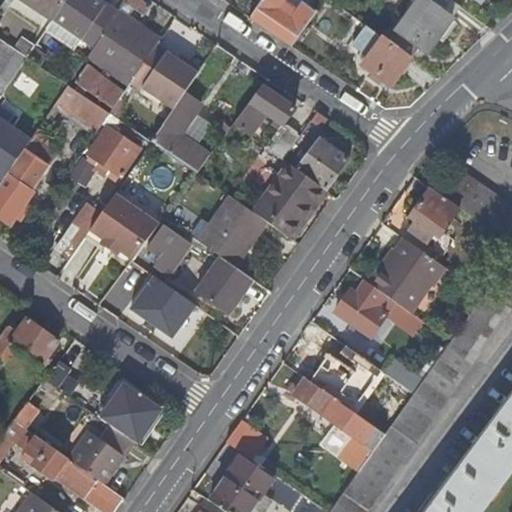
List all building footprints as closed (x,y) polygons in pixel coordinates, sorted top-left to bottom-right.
[(66,0),(26,0),(54,19),(66,0)] [(82,38),(95,47),(117,15),(118,13),(99,0),(66,0),(54,19),(82,38)] [(151,8),(139,0),(128,0),(123,8),(129,12),(132,7),(145,16),(151,8)] [(284,0),(263,0),(251,18),(292,46),(317,13),(304,4),(298,13),(283,3),(284,0)] [(394,27),(385,41),(398,50),(407,38),(427,53),(452,19),(426,0),(420,0),(421,0),(398,30),(394,27)] [(426,0),(452,19),(461,7),(451,0),(426,0)] [(159,43),(117,15),(95,47),(88,57),(130,85),(131,83),(156,47),(159,43)] [(82,38),(54,19),(46,31),(73,51),(82,38)] [(391,87),(411,60),(398,50),(385,41),(367,28),(352,49),(368,60),(363,66),(391,87)] [(20,35),(12,47),(27,58),(35,46),(20,35)] [(0,54),(0,91),(3,93),(27,58),(12,47),(0,39),(0,54)] [(48,51),(37,44),(35,46),(27,58),(39,65),(48,51)] [(183,66),(156,47),(131,83),(172,111),(184,94),(190,85),(199,72),(185,62),(183,66)] [(76,83),(114,109),(124,93),(87,67),(76,83)] [(60,110),(96,134),(110,114),(69,86),(47,117),(52,120),(60,110)] [(283,123),(266,148),(284,161),(301,136),(285,124),(295,109),(262,86),(252,101),(234,125),(251,137),(269,113),(283,123)] [(201,106),(184,94),(172,111),(163,125),(164,126),(153,142),(198,174),(209,156),(180,136),(201,106)] [(321,128),(328,119),(318,112),(311,122),(321,128)] [(25,148),(32,138),(0,116),(0,182),(1,183),(25,148)] [(108,168),(125,180),(152,142),(143,136),(136,146),(108,127),(89,154),(99,161),(93,169),(102,176),(108,168)] [(0,184),(0,216),(11,225),(16,217),(20,220),(26,212),(21,209),(31,196),(29,194),(35,186),(33,184),(49,161),(42,156),(49,145),(35,135),(32,138),(25,148),(1,183),(0,184)] [(319,138),(297,170),(327,191),(350,159),(319,138)] [(293,240),(327,191),(297,170),(289,165),(255,213),(268,222),(293,240)] [(511,206),(455,167),(438,192),(502,236),(511,242),(511,256),(502,270),(484,295),(451,342),(415,394),(394,423),(385,435),(360,471),(340,499),(330,511),(367,511),(511,307),(511,206)] [(121,251),(134,260),(160,224),(116,193),(102,213),(90,230),(103,239),(101,243),(118,255),(121,251)] [(236,266),(268,222),(255,213),(233,198),(213,226),(202,240),(202,242),(222,256),(236,266)] [(410,218),(417,223),(411,231),(429,244),(434,236),(442,241),(454,224),(422,202),(410,218)] [(55,250),(70,260),(90,230),(102,213),(88,203),(55,250)] [(194,234),(202,240),(213,226),(205,220),(194,234)] [(166,252),(156,266),(170,275),(192,244),(163,224),(151,242),(166,252)] [(378,266),(367,282),(385,295),(401,307),(409,312),(421,296),(423,297),(445,267),(402,236),(380,267),(378,266)] [(486,258),(502,270),(511,256),(511,242),(502,236),(486,258)] [(230,313),(254,279),(236,266),(222,256),(198,290),(230,313)] [(194,306),(155,278),(134,307),(173,335),(194,306)] [(376,308),(385,295),(367,282),(365,281),(356,294),(350,290),(334,313),(369,338),(386,314),(376,308)] [(427,338),(433,329),(409,312),(401,307),(395,316),(427,338)] [(19,333),(10,327),(0,341),(0,371),(16,350),(40,367),(59,340),(29,319),(19,333)] [(333,354),(341,342),(319,326),(311,338),(333,354)] [(356,401),(350,410),(385,435),(394,423),(384,416),(402,391),(381,375),(383,371),(347,346),(336,360),(369,384),(365,388),(356,401)] [(71,368),(59,360),(45,378),(53,384),(57,387),(71,368)] [(50,389),(53,384),(45,378),(42,383),(50,389)] [(345,460),(360,471),(385,435),(350,410),(305,378),(294,395),(322,415),(323,413),(360,439),(345,460)] [(125,386),(102,419),(110,425),(134,442),(137,444),(161,410),(136,393),(140,388),(130,381),(126,386),(125,386)] [(356,401),(365,388),(358,383),(349,396),(356,401)] [(478,511),(511,467),(511,395),(424,511),(478,511)] [(40,408),(29,400),(15,420),(25,427),(40,408)] [(55,477),(103,511),(115,511),(125,499),(104,484),(69,459),(25,427),(15,420),(0,439),(0,458),(13,440),(39,459),(35,465),(54,479),(55,477)] [(266,439),(241,421),(226,442),(243,453),(252,460),(266,439)] [(125,456),(134,442),(110,425),(100,438),(125,456)] [(104,484),(125,456),(100,438),(89,430),(69,459),(104,484)] [(265,511),(273,502),(287,511),(327,511),(317,505),(252,460),(243,453),(209,501),(224,511),(265,511)] [(327,490),(317,505),(327,511),(330,511),(340,499),(327,490)] [(59,511),(33,493),(31,496),(52,511),(59,511)] [(52,511),(31,496),(18,511),(52,511)]
